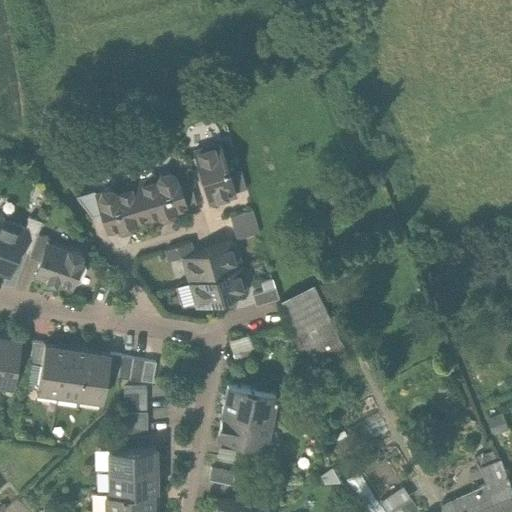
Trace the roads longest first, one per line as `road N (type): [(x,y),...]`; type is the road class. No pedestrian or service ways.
road 1 (residential): [(159,329),(110,263),(203,234)]
road 2 (residential): [(210,336),(186,511)]
road 3 (residential): [(0,300),(159,329)]
